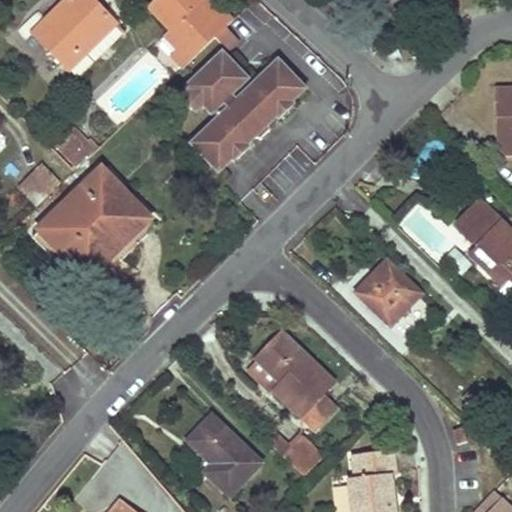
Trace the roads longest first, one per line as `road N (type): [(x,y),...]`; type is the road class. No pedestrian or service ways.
road 1 (residential): [(12,511),(94,413),(257,247)]
road 2 (residential): [(439,511),(436,459),(415,403),(257,247)]
road 3 (residential): [(257,247),(400,104)]
road 4 (unknown): [(113,393),(0,285)]
road 5 (residential): [(400,104),(285,0)]
road 6 (residential): [(400,104),(477,33),(511,24)]
